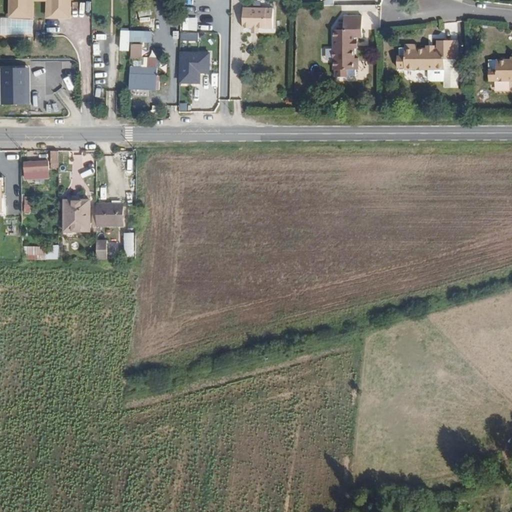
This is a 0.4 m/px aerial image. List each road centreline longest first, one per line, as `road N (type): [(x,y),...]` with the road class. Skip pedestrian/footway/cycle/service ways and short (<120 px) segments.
road 1 (track): [(511,273),(141,373),(152,144),(167,133)]
road 2 (primary): [(511,131),(0,134)]
